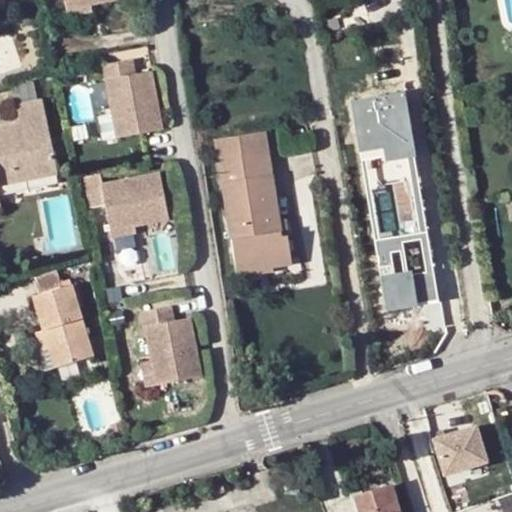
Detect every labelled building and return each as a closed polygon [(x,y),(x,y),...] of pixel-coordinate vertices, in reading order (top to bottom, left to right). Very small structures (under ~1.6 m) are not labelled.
[(62,0),(66,14),(88,9),(123,1),(123,0),(62,0)] [(90,15),(88,9),(66,14),(67,21),(90,15)] [(102,70),(112,116),(116,141),(160,131),(148,74),(135,77),(131,62),(102,70)] [(357,98),(397,309),(446,300),(432,227),(397,233),(390,199),(411,195),(404,159),(429,154),(417,86),(357,98)] [(0,184),(59,173),(46,102),(17,107),(20,124),(0,127),(0,184)] [(116,141),(112,116),(101,119),(106,144),(116,141)] [(278,238),(276,220),(262,134),(214,142),(234,270),(270,265),(270,270),(290,266),(286,237),(278,238)] [(108,235),(131,231),(166,222),(157,176),(100,188),(99,179),(82,183),(88,212),(101,209),(108,235)] [(283,219),(276,220),(278,238),(286,237),(283,219)] [(133,237),(131,231),(108,235),(109,242),(133,237)] [(270,265),(234,270),(236,279),(271,274),(270,270),(270,265)] [(34,297),(43,331),(54,368),(93,356),(73,285),(34,297)] [(139,315),(150,364),(156,389),(199,380),(185,321),(172,324),(167,308),(139,315)] [(54,368),(43,331),(36,334),(46,370),(54,368)] [(156,389),(150,364),(139,367),(144,393),(156,389)] [(440,434),(450,474),(503,460),(492,420),(440,434)] [(397,511),(390,487),(359,497),(363,511),(397,511)] [(363,511),(359,497),(353,498),(357,511),(363,511)]
